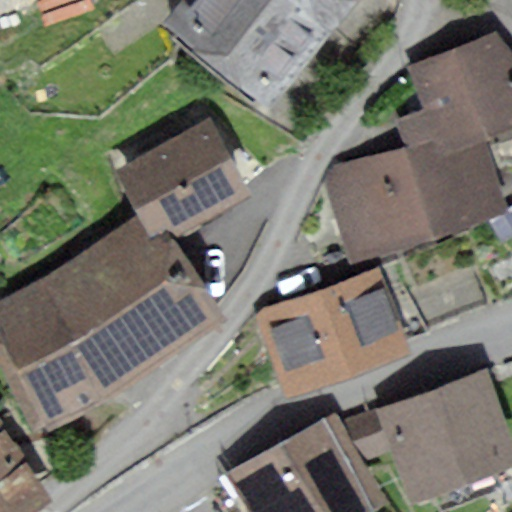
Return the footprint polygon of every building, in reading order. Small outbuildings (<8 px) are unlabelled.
[(262,90),(341,0),(186,0),(174,14),(262,90)] [(418,149),(333,178),(360,253),(500,204),(474,131),(511,117),(511,68),(500,36),(420,64),(435,109),(407,119),(418,149)] [(211,125),(137,165),(174,233),(248,193),(211,125)] [(161,230),(0,314),(0,350),(39,425),(215,333),(161,230)] [(377,275),(264,316),(290,388),(404,347),(377,275)] [(481,377),(384,413),(413,492),(509,456),(481,377)] [(330,420),(230,483),(248,511),(350,511),(377,495),(330,420)] [(0,435),(0,511),(15,511),(40,496),(0,435)]
